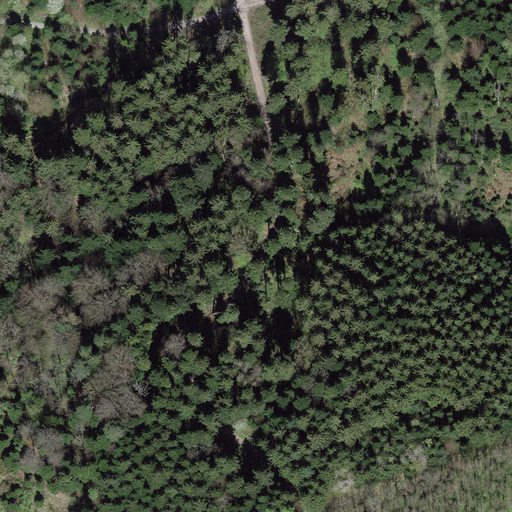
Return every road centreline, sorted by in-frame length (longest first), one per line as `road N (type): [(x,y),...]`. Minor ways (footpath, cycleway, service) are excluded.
road 1 (track): [(302,511),(261,456),(194,395),(193,362),(276,233),(279,215),(240,0)]
road 2 (track): [(0,20),(116,33),(265,0)]
